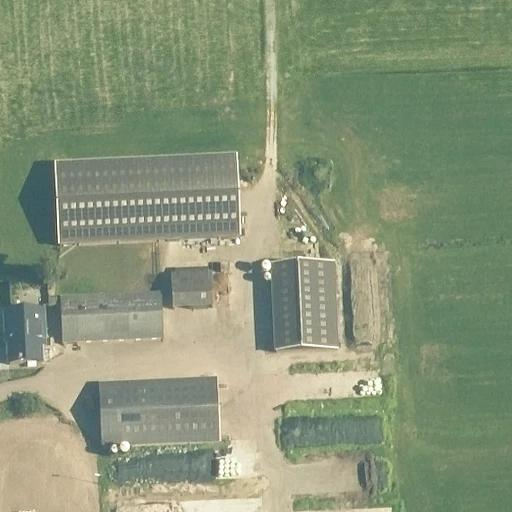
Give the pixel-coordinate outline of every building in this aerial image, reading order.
[(234,162),(54,170),(58,250),(238,242),(234,162)] [(273,357),(337,354),(333,267),(270,269),(273,357)] [(172,313),(212,311),(210,276),(170,277),(172,313)] [(60,346),(161,343),(160,297),(58,302),(60,346)] [(44,352),(42,313),(2,315),(4,340),(6,340),(7,370),(40,369),(39,352),(44,352)] [(97,450),(214,446),(212,383),(95,387),(97,450)] [(285,408),(377,406),(376,387),(285,389),(285,408)] [(189,482),(189,467),(111,471),(112,485),(189,482)]
